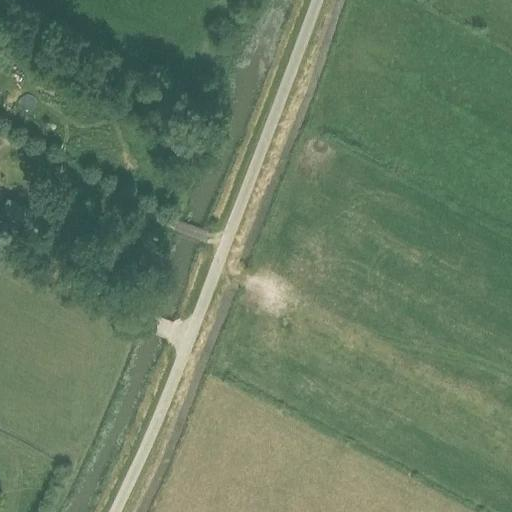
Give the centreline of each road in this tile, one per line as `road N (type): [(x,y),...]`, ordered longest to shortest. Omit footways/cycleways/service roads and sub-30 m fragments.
road 1 (unclassified): [(114,511),(315,0)]
road 2 (unknown): [(185,339),(0,243)]
